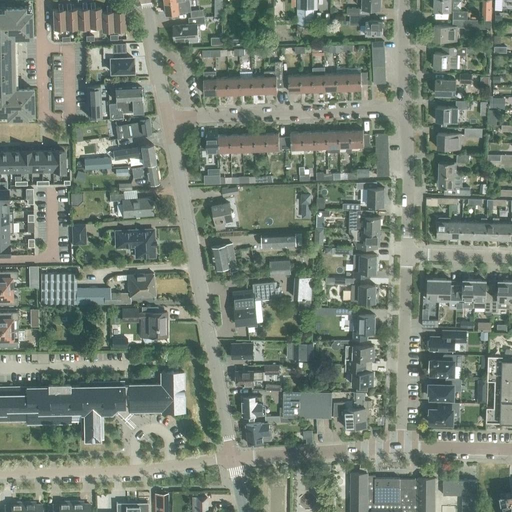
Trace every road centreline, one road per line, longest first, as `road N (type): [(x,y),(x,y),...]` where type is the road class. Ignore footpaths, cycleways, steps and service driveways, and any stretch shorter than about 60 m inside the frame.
road 1 (residential): [(233,458),(167,118)]
road 2 (residential): [(167,118),(403,112)]
road 3 (residential): [(0,473),(233,458)]
road 4 (residential): [(402,446),(407,254)]
road 5 (residential): [(402,446),(233,458)]
road 6 (residential): [(407,254),(403,112)]
road 7 (residential): [(167,118),(145,0)]
